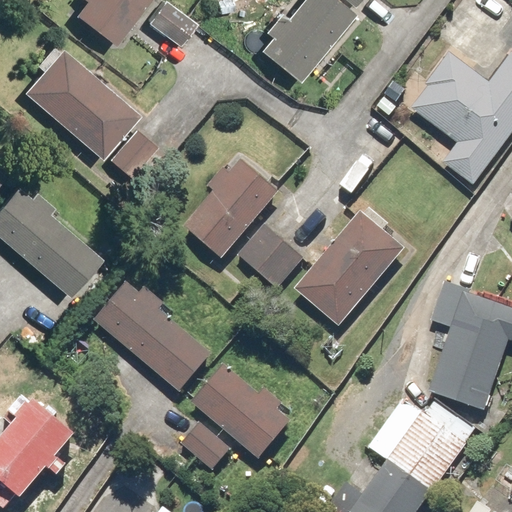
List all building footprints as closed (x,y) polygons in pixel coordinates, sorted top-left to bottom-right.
[(86,0),(74,16),(114,47),(151,0),(86,0)] [(305,0),(262,52),(298,82),(356,14),(339,0),(305,0)] [(161,1),(147,23),(182,45),(196,23),(161,1)] [(56,49),(21,92),(100,156),(136,112),(56,49)] [(441,164),(474,187),(511,134),(511,52),(490,82),(451,54),(410,110),(456,143),(441,164)] [(410,92),(396,82),(378,106),(392,116),(410,92)] [(136,129),(108,163),(129,180),(157,146),(136,129)] [(381,161),(371,151),(344,180),(355,189),(381,161)] [(239,160),(183,226),(223,260),(279,193),(239,160)] [(15,183),(0,201),(0,239),(68,294),(102,253),(15,183)] [(362,214),(296,292),(340,329),(406,250),(362,214)] [(511,223),(500,234),(511,246),(511,223)] [(305,258),(267,229),(242,261),(279,291),(305,258)] [(124,283),(96,319),(184,387),(212,351),(124,283)] [(511,307),(467,291),(430,391),(485,411),(511,340),(511,307)] [(228,366),(196,402),(260,458),(292,421),(228,366)] [(0,435),(0,474),(22,495),(79,434),(38,395),(0,435)] [(353,511),(417,511),(468,441),(425,410),(353,511)] [(184,443),(213,467),(229,449),(201,424),(184,443)]
